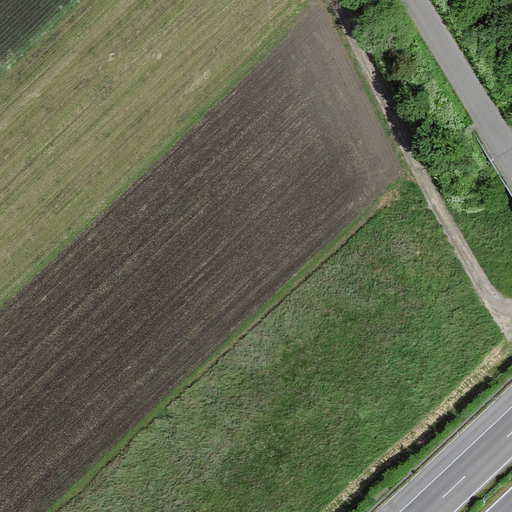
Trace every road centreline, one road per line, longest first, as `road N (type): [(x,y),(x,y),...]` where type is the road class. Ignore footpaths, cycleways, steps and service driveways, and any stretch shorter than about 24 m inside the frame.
road 1 (track): [(511,307),(481,285),(334,0)]
road 2 (unclassified): [(414,0),(506,151)]
